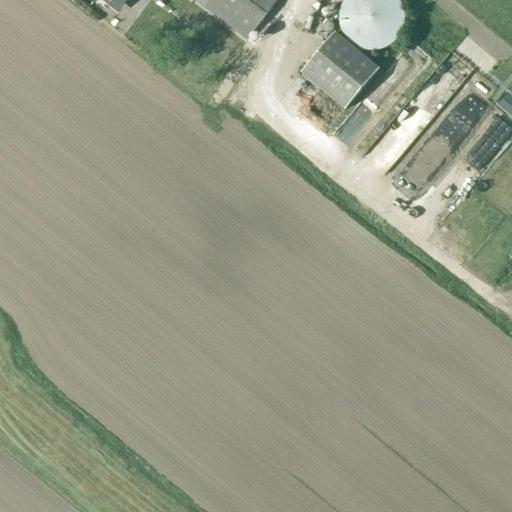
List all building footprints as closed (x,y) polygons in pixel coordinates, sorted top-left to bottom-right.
[(126,0),(102,0),(118,12),(126,0)] [(194,0),(246,40),(277,0),(194,0)] [(339,9),(338,18),(339,28),(343,36),(349,44),(357,49),(366,51),(376,51),(385,49),(393,44),(399,36),(403,28),(404,18),(403,9),(399,1),(398,0),(343,0),(343,1),(339,9)] [(379,69),(334,32),(299,74),(344,111),(379,69)] [(388,70),(358,109),(382,127),(361,154),(389,176),(457,85),(434,68),(417,92),(388,70)] [(511,95),(507,92),(496,105),(511,118),(511,95)] [(468,125),(482,111),(469,97),(455,111),(468,125)] [(453,216),(511,135),(511,127),(490,112),(445,173),(431,163),(422,176),(434,185),(410,218),(426,229),(442,207),(453,216)] [(466,234),(473,239),(500,205),(479,189),(440,239),(453,250),(466,234)]
